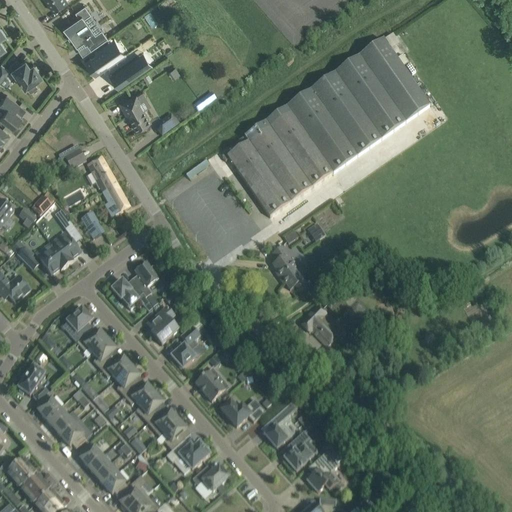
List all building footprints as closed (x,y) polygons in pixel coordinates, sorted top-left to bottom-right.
[(45,0),(53,11),(67,1),(66,0),(45,0)] [(71,26),(64,30),(69,37),(71,40),(77,48),(77,47),(83,43),(85,46),(87,45),(90,50),(108,38),(102,30),(95,34),(93,31),(84,19),(91,14),(85,6),(85,5),(83,6),(75,12),(78,17),(69,23),(71,26)] [(270,219),(278,214),(430,107),(403,69),(408,64),(403,56),(397,60),(383,41),(244,138),(245,139),(231,149),(234,153),(230,156),(228,153),(222,158),(225,163),(229,161),(270,219)] [(89,57),(84,61),(93,74),(100,70),(101,71),(102,72),(119,60),(107,43),(95,52),(96,54),(93,56),(90,58),(89,57)] [(109,76),(111,78),(117,87),(128,79),(130,81),(147,69),(138,56),(116,71),(109,76)] [(17,60),(10,65),(13,69),(12,70),(25,88),(27,87),(30,92),(37,87),(33,82),(41,76),(33,65),(30,67),(25,61),(20,64),(17,60)] [(0,64),(0,80),(8,70),(1,65),(2,64),(1,64),(0,64)] [(136,94),(119,103),(127,117),(128,117),(136,130),(151,122),(140,102),(146,99),(143,92),(136,95),(136,94)] [(6,95),(0,103),(0,109),(4,112),(0,116),(0,118),(5,122),(13,128),(14,126),(16,126),(19,123),(18,121),(22,116),(15,111),(19,105),(11,99),(6,95)] [(199,114),(210,105),(205,98),(201,101),(193,107),(199,114)] [(171,116),(154,127),(162,137),(178,126),(171,116)] [(85,163),(79,151),(65,159),(72,171),(85,163)] [(92,175),(86,179),(91,187),(97,184),(103,195),(111,190),(117,187),(101,159),(87,167),(92,175)] [(190,180),(209,165),(206,160),(187,176),(190,180)] [(111,190),(103,195),(108,205),(105,207),(111,219),(115,217),(130,209),(117,187),(111,190)] [(47,193),(43,198),(34,207),(35,207),(32,210),(40,218),(43,215),(56,202),(47,193)] [(14,212),(0,201),(0,230),(14,212)] [(25,211),(19,218),(25,224),(31,228),(36,220),(25,211)] [(60,214),(55,217),(64,230),(67,234),(75,245),(82,240),(81,239),(74,229),(70,223),(62,212),(60,214)] [(94,213),(81,221),(89,234),(101,227),(94,213)] [(131,224),(122,228),(125,234),(133,230),(131,224)] [(318,224),(308,230),(315,244),(326,238),(318,224)] [(295,231),(284,238),(289,245),(300,238),(295,231)] [(69,240),(54,250),(67,268),(73,264),(71,262),(80,256),(69,240)] [(0,249),(4,254),(9,249),(2,243),(0,244),(0,249)] [(27,248),(18,257),(33,272),(40,266),(32,258),(34,256),(27,248)] [(291,262),(282,249),(272,256),(277,264),(272,267),(280,278),(278,279),(284,287),(286,286),(290,292),(305,282),(300,275),(298,276),(290,263),(291,262)] [(40,261),(51,277),(60,271),(61,272),(67,268),(54,250),(40,261)] [(146,265),(135,273),(144,286),(138,290),(143,296),(146,300),(151,296),(147,290),(158,281),(146,265)] [(31,291),(24,284),(21,281),(14,287),(12,284),(10,286),(0,275),(0,274),(0,296),(2,298),(4,296),(5,297),(8,297),(15,305),(31,291)] [(138,300),(143,296),(138,290),(135,285),(129,290),(122,282),(112,291),(121,301),(122,300),(126,305),(125,306),(130,312),(131,312),(130,311),(136,306),(135,304),(138,301),(138,300)] [(340,292),(325,307),(333,315),(348,301),(345,298),(345,297),(340,292)] [(173,294),(165,301),(170,306),(177,299),(173,294)] [(149,314),(152,310),(148,305),(144,308),(149,314)] [(318,308),(301,326),(309,334),(311,333),(327,349),(341,334),(324,317),(326,315),(318,308)] [(61,329),(64,332),(65,331),(77,344),(87,336),(92,331),(87,326),(92,322),(87,317),(89,316),(84,310),(82,311),(75,316),(74,315),(69,320),(70,321),(61,329)] [(159,316),(147,326),(154,334),(152,336),(162,347),(178,332),(168,321),(166,324),(159,316)] [(186,345),(171,358),(177,365),(177,366),(181,371),(182,371),(183,371),(195,360),(190,354),(198,347),(194,343),(200,338),(192,329),(181,339),(186,345)] [(88,351),(92,356),(108,342),(107,341),(108,340),(103,333),(101,334),(100,333),(91,340),(87,336),(77,344),(85,353),(88,351)] [(46,349),(53,343),(46,335),(41,342),(46,349)] [(93,363),(101,372),(111,363),(107,359),(116,351),(115,350),(115,349),(109,343),(108,342),(92,356),(96,361),(93,363)] [(327,349),(317,358),(326,367),(334,360),(336,358),(327,349)] [(215,357),(209,363),(214,368),(220,363),(218,361),(215,357)] [(72,366),(63,358),(58,363),(67,371),(72,366)] [(112,378),(116,382),(131,369),(131,368),(131,367),(125,361),(123,360),(115,367),(111,363),(101,372),(109,380),(112,378)] [(23,382),(18,390),(20,391),(19,393),(23,396),(24,394),(30,398),(33,394),(35,397),(33,399),(38,404),(47,397),(47,396),(49,394),(44,389),(41,391),(38,388),(40,384),(41,385),(45,378),(44,378),(46,376),(33,368),(27,376),(23,381),(23,382)] [(117,390),(124,399),(135,390),(131,385),(139,378),(138,377),(139,376),(133,369),(132,370),(131,369),(116,382),(120,387),(117,390)] [(212,370),(195,385),(212,404),(225,392),(214,379),(218,376),(212,370)] [(86,385),(77,375),(72,379),(81,389),(86,385)] [(87,385),(82,390),(87,395),(92,391),(87,385)] [(135,404),(139,409),(155,396),(154,395),(155,394),(149,387),(148,388),(147,387),(139,394),(135,390),(124,399),(132,407),(135,404)] [(136,412),(148,425),(159,416),(155,412),(163,405),(162,403),(163,403),(157,396),(156,397),(155,396),(139,409),(136,412)] [(38,404),(37,406),(41,410),(38,412),(42,416),(41,416),(46,422),(60,410),(58,407),(50,399),(50,400),(47,397),(38,404)] [(82,406),(87,402),(83,398),(78,402),(82,406)] [(231,403),(221,412),(237,429),(248,419),(254,425),(266,414),(254,401),(245,410),(242,407),(237,411),(231,403)] [(271,406),(267,401),(262,405),(267,410),(271,406)] [(272,432),(265,438),(277,451),(288,441),(293,436),(284,427),(285,426),(296,437),(304,430),(291,416),(297,411),(292,404),(271,423),(267,426),(271,431),(272,432)] [(110,421),(119,413),(115,408),(106,416),(110,421)] [(60,410),(46,422),(54,430),(67,418),(60,410)] [(163,436),(179,422),(178,421),(179,420),(173,413),(172,415),(171,413),(162,421),(159,416),(148,425),(160,439),(163,436)] [(100,416),(94,422),(100,429),(106,423),(100,416)] [(67,418),(54,430),(61,439),(75,427),(67,418)] [(307,431),(312,426),(308,421),(302,426),(307,431)] [(172,453),(181,445),(183,444),(178,439),(187,431),(186,430),(180,423),(179,422),(163,436),(167,441),(164,444),(172,453)] [(75,427),(61,439),(66,445),(67,444),(70,448),(72,446),(76,451),(87,441),(82,436),(83,436),(75,427)] [(131,427),(123,434),(129,440),(137,433),(131,427)] [(293,453),(285,460),(296,473),(300,470),(301,470),(302,469),(302,468),(306,465),(305,464),(312,458),(302,447),(310,441),(304,434),(288,448),(293,453)] [(0,453),(3,449),(5,450),(9,443),(0,437),(0,453)] [(138,440),(131,446),(134,449),(141,444),(138,440)] [(172,453),(166,458),(172,465),(173,464),(185,477),(190,471),(191,470),(192,471),(210,456),(208,454),(209,453),(209,452),(209,451),(209,450),(208,450),(207,449),(206,449),(205,449),(204,450),(200,445),(193,450),(190,447),(188,449),(186,451),(181,445),(184,443),(185,442),(183,444),(181,445),(172,453)] [(89,445),(79,454),(83,458),(81,460),(84,464),(83,464),(88,469),(102,458),(93,448),(93,449),(89,445)] [(129,449),(125,446),(120,451),(124,454),(129,449)] [(129,449),(124,454),(127,458),(132,453),(129,449)] [(318,472),(307,482),(308,483),(307,484),(312,490),(313,489),(318,494),(325,488),(329,492),(331,491),(335,495),(341,490),(337,485),(339,484),(331,475),(339,467),(337,465),(342,461),(332,449),(327,453),(313,466),(318,472)] [(140,463),(137,469),(146,475),(149,467),(149,466),(141,456),(137,459),(140,463)] [(102,458),(88,469),(96,478),(110,466),(102,458)] [(7,474),(14,482),(29,469),(22,461),(7,474)] [(110,466),(96,478),(104,487),(118,475),(110,466)] [(213,494),(216,491),(229,479),(219,468),(213,474),(208,468),(192,481),(198,488),(203,483),(213,494)] [(14,482),(21,490),(36,477),(29,469),(14,482)] [(118,475),(104,487),(108,492),(109,492),(112,496),(114,494),(119,499),(125,493),(129,489),(128,489),(128,488),(126,485),(118,475)] [(36,477),(21,490),(28,498),(43,485),(36,477)] [(145,483),(142,479),(141,477),(129,488),(128,489),(129,489),(125,493),(129,497),(120,504),(121,506),(120,507),(124,511),(129,511),(147,497),(139,488),(145,483)] [(174,484),(169,488),(174,494),(179,490),(174,484)] [(43,485),(28,498),(35,506),(51,493),(43,485)] [(10,500),(15,496),(7,488),(6,490),(2,492),(10,500)] [(35,506),(40,511),(44,511),(58,501),(51,493),(35,506)] [(15,496),(10,500),(17,508),(21,503),(15,496)] [(157,511),(159,510),(147,497),(129,511),(157,511)] [(60,511),(65,509),(58,501),(44,511),(60,511)] [(306,511),(304,511),(334,511),(335,511),(336,501),(324,501),(323,507),(322,507),(318,510),(315,506),(308,511),(306,511)] [(369,511),(372,509),(365,501),(359,507),(362,511),(369,511)]
